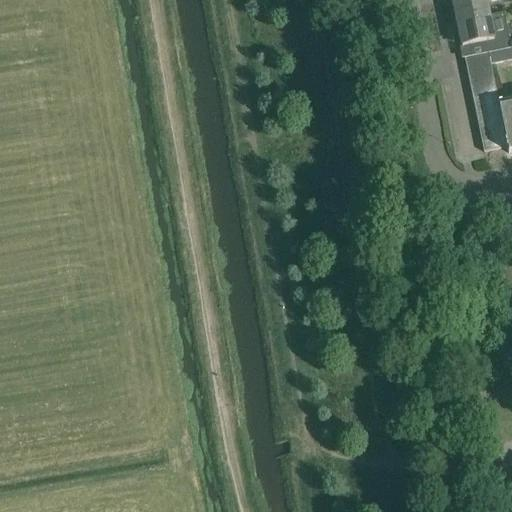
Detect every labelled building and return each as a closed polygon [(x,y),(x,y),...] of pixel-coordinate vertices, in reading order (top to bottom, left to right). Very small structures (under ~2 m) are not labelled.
[(451,0),(457,24),(488,17),(485,4),(499,1),(499,0),(451,0)] [(502,14),(488,17),(457,24),(461,48),(481,44),(483,55),(487,55),(510,50),(502,14)] [(511,49),(510,50),(487,55),(489,65),(511,60),(511,49)] [(489,65),(487,55),(464,60),(466,70),(489,65)] [(468,80),(491,76),(489,65),(466,70),(468,80)] [(494,86),(491,76),(468,80),(470,91),(494,86)] [(470,91),(472,101),(496,96),(494,86),(470,91)] [(498,107),(496,96),(472,101),(475,112),(498,107)] [(511,106),(499,109),(500,117),(502,127),(504,138),(507,148),(506,148),(508,154),(511,153),(511,106)] [(498,109),(498,107),(475,112),(477,122),(500,117),(499,109),(498,109)] [(502,127),(500,117),(477,122),(479,132),(502,127)] [(481,143),(504,138),(502,127),(479,132),(481,143)] [(483,153),(506,148),(507,148),(504,138),(481,143),(483,153)] [(458,146),(462,161),(483,156),(479,141),(458,146)]
